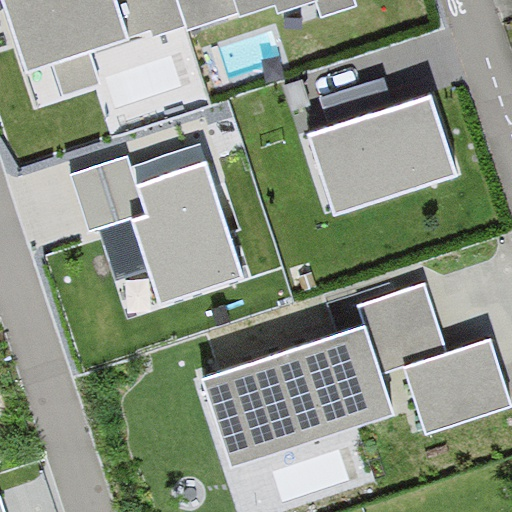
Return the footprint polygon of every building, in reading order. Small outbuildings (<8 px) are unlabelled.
[(3,0),(27,71),(53,62),(64,95),(100,83),(89,50),(152,30),(153,36),(187,25),(178,0),(3,0)] [(178,0),(187,25),(188,30),(237,14),(239,20),(275,9),(278,17),(315,4),(320,20),(362,6),(360,0),(178,0)] [(454,172),(430,96),(393,108),(311,134),(335,209),(454,172)] [(148,214),(102,229),(118,278),(151,268),(162,302),(245,276),(202,144),(133,166),(148,214)] [(91,232),(102,229),(148,214),(133,166),(129,155),(72,173),(91,232)] [(424,286),(361,306),(368,328),(204,381),(231,465),(391,414),(378,373),(404,365),(445,352),(424,286)] [(445,352),(404,365),(426,431),(511,403),(489,337),(445,352)] [(8,511),(3,494),(0,495),(0,511),(8,511)]
